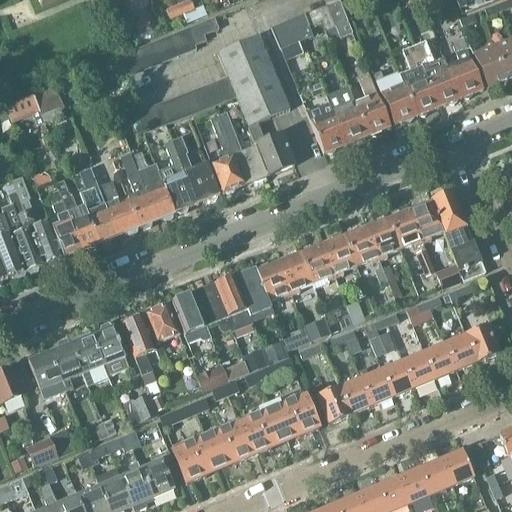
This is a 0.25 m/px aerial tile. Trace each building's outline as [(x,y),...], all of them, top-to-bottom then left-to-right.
[(38,0),(42,8),(61,0),(38,0)] [(360,0),(351,0),(345,3),(350,17),(365,11),(360,0)] [(464,0),(456,0),(460,10),(468,7),(464,0)] [(502,6),(505,13),(511,10),(511,2),(502,6)] [(179,8),(183,16),(195,11),(191,3),(179,8)] [(316,12),(321,24),(325,33),(335,29),(339,39),(339,40),(352,35),(339,4),(316,12)] [(505,13),(502,6),(484,13),(487,20),(505,13)] [(183,16),(179,8),(167,13),(171,21),(183,16)] [(287,24),(296,46),(313,39),(309,29),(321,24),(316,12),(304,17),(287,24)] [(474,17),(459,23),(462,30),(477,24),(474,17)] [(214,19),(188,30),(195,47),(206,42),(204,36),(219,30),(214,19)] [(147,21),(135,27),(139,35),(151,29),(147,21)] [(270,31),(280,53),(296,46),(287,24),(270,31)] [(335,29),(325,33),(329,43),(339,39),(335,29)] [(188,30),(179,34),(187,54),(197,50),(195,47),(188,30)] [(179,34),(170,38),(178,58),(187,54),(179,34)] [(170,38),(161,42),(169,62),(178,58),(170,38)] [(236,100),(249,130),(248,130),(255,150),(266,179),(295,167),(282,136),(266,144),(258,126),(290,112),(259,39),(219,56),(228,79),(236,100)] [(442,60),(459,102),(464,100),(470,101),(472,97),(483,93),(467,52),(470,51),(466,40),(451,45),(459,65),(447,69),(443,60),(442,60)] [(511,40),(495,48),(509,82),(511,80),(511,40)] [(161,42),(151,46),(160,66),(169,62),(161,42)] [(412,50),(437,111),(448,106),(455,107),(458,103),(459,102),(442,60),(433,64),(425,45),(412,50)] [(151,46),(142,50),(151,70),(160,66),(151,46)] [(509,82),(495,48),(473,57),(487,91),(509,82)] [(142,50),(133,53),(141,73),(151,70),(142,50)] [(437,111),(412,50),(402,54),(410,73),(399,78),(416,119),(419,118),(425,119),(428,115),(437,111)] [(133,53),(124,57),(132,77),(141,73),(133,53)] [(124,57),(115,61),(123,81),(132,77),(124,57)] [(416,119),(399,78),(398,74),(382,80),(380,74),(373,77),(393,128),(404,124),(410,125),(414,120),(416,119)] [(366,102),(353,107),(366,139),(370,138),(376,138),(380,134),(390,130),(369,78),(359,82),(366,102)] [(228,79),(219,83),(227,103),(236,100),(228,79)] [(84,80),(61,89),(67,104),(90,94),(84,80)] [(219,83),(210,87),(218,107),(227,103),(219,83)] [(210,87),(201,90),(209,110),(218,107),(210,87)] [(58,114),(65,111),(55,88),(33,97),(38,109),(40,114),(42,120),(58,114)] [(201,90),(192,94),(200,114),(209,110),(201,90)] [(31,92),(4,103),(8,114),(11,120),(38,109),(33,97),(32,95),(31,92)] [(334,93),(326,96),(323,97),(327,106),(344,148),(353,145),(360,145),(363,140),(366,139),(353,107),(342,112),(334,93)] [(192,94),(183,97),(191,117),(200,114),(192,94)] [(183,97),(174,101),(182,121),(191,117),(183,97)] [(174,101),(165,104),(173,125),(182,121),(174,101)] [(4,103),(0,104),(0,117),(8,114),(4,103)] [(165,104),(156,108),(164,128),(173,125),(165,104)] [(327,106),(306,115),(304,116),(321,158),(324,156),(331,157),(335,152),(344,148),(327,106)] [(156,108),(147,112),(155,132),(164,128),(156,108)] [(147,112),(137,115),(146,135),(155,132),(147,112)] [(217,120),(245,188),(255,184),(259,184),(263,182),(266,179),(255,150),(241,156),(224,117),(217,120)] [(221,154),(217,155),(220,164),(211,167),(223,197),(226,196),(230,196),(235,194),(238,191),(245,188),(217,120),(208,123),(221,154)] [(171,144),(197,207),(207,203),(210,205),(216,203),(218,199),(219,198),(206,166),(191,172),(184,157),(185,152),(180,140),(171,144)] [(158,173),(161,184),(163,187),(174,216),(177,215),(180,217),(187,214),(188,211),(197,207),(171,144),(163,147),(172,168),(158,173)] [(141,156),(132,159),(138,175),(147,171),(143,163),(141,156)] [(126,201),(138,230),(141,229),(145,231),(151,229),(152,225),(156,223),(138,175),(132,159),(131,157),(119,161),(133,198),(126,201)] [(57,177),(57,165),(35,164),(34,176),(57,177)] [(156,168),(147,171),(138,175),(156,223),(163,220),(166,223),(173,220),(173,217),(174,216),(163,187),(161,184),(156,168)] [(511,171),(502,175),(511,200),(511,205),(510,206),(511,212),(511,171)] [(90,204),(82,207),(98,246),(102,245),(105,247),(111,244),(111,240),(116,239),(90,174),(79,178),(90,204)] [(48,223),(37,228),(25,197),(27,196),(20,180),(11,184),(16,196),(44,267),(51,264),(54,267),(62,264),(62,260),(63,260),(48,223)] [(55,187),(57,194),(81,253),(88,250),(91,252),(97,250),(98,246),(82,207),(76,209),(71,198),(67,195),(63,184),(55,187)] [(119,204),(111,185),(101,189),(108,208),(120,237),(128,234),(131,237),(137,234),(137,231),(138,230),(126,201),(119,204)] [(50,196),(48,201),(55,220),(48,223),(63,260),(66,259),(69,261),(76,258),(76,255),(81,253),(57,194),(50,196)] [(444,235),(459,275),(460,274),(463,284),(485,276),(481,266),(481,265),(473,245),(467,248),(461,233),(467,230),(454,197),(450,196),(449,195),(431,202),(444,235)] [(8,200),(12,208),(1,213),(2,215),(6,226),(25,275),(28,274),(31,276),(38,273),(38,269),(44,267),(16,196),(8,200)] [(444,235),(431,202),(431,204),(428,204),(426,203),(421,205),(420,208),(409,212),(423,246),(432,243),(430,240),(444,235)] [(423,246),(409,212),(400,216),(398,214),(392,217),(392,219),(387,221),(400,252),(414,247),(415,249),(423,246)] [(0,215),(0,265),(7,282),(13,279),(17,282),(24,279),(25,275),(6,226),(2,215),(0,215)] [(366,229),(379,263),(387,260),(386,258),(400,252),(387,221),(385,222),(383,220),(377,223),(377,225),(366,229)] [(379,263),(366,229),(356,233),(354,232),(347,234),(347,237),(344,238),(356,269),(370,264),(371,266),(379,263)] [(356,269),(344,238),(340,239),(339,238),(333,240),(332,243),(322,247),(335,281),(344,277),(343,275),(356,269)] [(335,281),(322,247),(312,251),(310,249),(304,251),(303,254),(300,255),(312,287),(327,281),(328,283),(335,281)] [(434,273),(426,253),(426,252),(417,256),(425,277),(434,273)] [(312,287),(300,255),(297,257),(295,255),(289,257),(288,260),(278,264),(291,298),(300,295),(299,292),(312,287)] [(255,273),(268,304),(283,298),(284,301),(291,298),(278,264),(268,268),(266,266),(260,269),(260,271),(256,273),(255,273)] [(382,270),(388,285),(395,282),(389,267),(382,270)] [(436,275),(443,292),(461,285),(455,268),(436,275)] [(388,285),(382,270),(375,273),(381,288),(388,285)] [(235,281),(248,312),(252,324),(273,315),(268,304),(255,273),(253,274),(250,273),(245,275),(244,278),(235,281)] [(253,325),(252,324),(248,312),(235,281),(232,282),(230,281),(225,283),(224,286),(214,290),(231,332),(232,334),(253,325)] [(471,287),(448,296),(451,304),(474,295),(471,287)] [(220,331),(226,334),(231,332),(214,290),(205,293),(202,291),(197,294),(197,297),(193,298),(206,329),(218,325),(220,331)] [(185,338),(197,333),(200,342),(204,344),(211,341),(206,329),(193,298),(185,301),(182,300),(177,301),(177,304),(172,306),(185,338)] [(428,305),(431,312),(442,307),(439,300),(428,305)] [(346,309),(349,316),(353,327),(364,323),(357,304),(346,309)] [(431,312),(428,305),(417,309),(420,316),(431,312)] [(179,337),(168,308),(164,310),(162,308),(157,311),(155,313),(145,317),(157,346),(179,337)] [(353,327),(349,316),(338,320),(343,331),(353,327)] [(121,324),(146,387),(157,383),(146,357),(156,353),(142,319),(140,319),(137,317),(131,320),(131,323),(124,326),(123,324),(121,324)] [(385,321),(388,329),(399,325),(396,317),(385,321)] [(388,329),(385,321),(374,326),(377,334),(388,329)] [(331,336),(326,325),(305,334),(310,345),(331,336)] [(374,326),(364,330),(369,343),(376,359),(394,352),(387,335),(379,339),(377,334),(374,326)] [(465,337),(466,337),(477,365),(477,366),(499,357),(487,328),(465,337)] [(91,339),(108,380),(130,371),(113,330),(91,339)] [(70,347),(82,377),(87,388),(108,380),(91,339),(89,334),(78,339),(76,340),(76,342),(77,344),(70,347)] [(310,345),(305,334),(282,344),(282,345),(286,355),(310,345)] [(342,339),(345,346),(356,341),(353,334),(342,339)] [(444,346),(456,374),(477,365),(466,337),(444,346)] [(345,346),(342,339),(332,343),(334,350),(345,346)] [(356,341),(345,346),(350,358),(361,354),(356,341)] [(70,382),(82,377),(70,347),(69,348),(68,345),(65,343),(57,346),(56,350),(57,352),(49,356),(60,384),(65,395),(73,391),(70,382)] [(282,345),(267,351),(274,366),(289,360),(286,355),(282,345)] [(423,355),(435,382),(456,374),(444,346),(423,355)] [(322,347),(299,355),(302,362),(325,354),(322,347)] [(169,364),(163,350),(156,353),(162,367),(169,364)] [(243,365),(248,377),(268,369),(262,353),(242,362),(243,365)] [(402,364),(414,391),(435,382),(423,355),(402,364)] [(65,395),(60,384),(49,356),(28,364),(44,403),(65,395)] [(282,375),(293,371),(290,363),(279,368),(282,375)] [(381,372),(393,400),(414,391),(402,364),(381,372)] [(224,373),(229,385),(248,377),(243,365),(224,373)] [(268,373),(271,380),(282,375),(279,368),(268,373)] [(196,380),(203,396),(229,385),(224,373),(222,369),(196,380)] [(13,370),(0,375),(0,406),(24,397),(13,370)] [(360,381),(372,409),(393,400),(381,372),(368,378),(366,372),(358,375),(361,381),(360,381)] [(271,380),(268,373),(257,378),(260,385),(271,380)] [(246,382),(249,389),(249,390),(260,385),(257,378),(246,382)] [(339,390),(351,417),(372,409),(360,381),(339,390)] [(224,391),(227,399),(238,394),(235,387),(224,391)] [(351,417),(339,390),(317,399),(328,425),(329,428),(336,425),(351,419),(351,417)] [(227,399),(224,391),(213,396),(216,403),(227,399)] [(138,415),(142,425),(158,418),(150,397),(134,404),(138,415)] [(159,398),(152,401),(158,414),(165,411),(159,398)] [(239,426),(252,460),(271,452),(270,450),(299,438),(299,440),(319,432),(315,425),(305,399),(239,426)] [(194,409),(197,417),(209,412),(205,404),(194,409)] [(0,409),(0,421),(3,427),(14,422),(7,407),(0,409)] [(186,421),(197,417),(194,409),(183,414),(186,421)] [(172,418),(175,426),(186,421),(183,414),(172,418)] [(138,415),(128,419),(132,429),(142,425),(138,415)] [(175,426),(172,418),(161,423),(164,430),(175,426)] [(102,426),(108,439),(116,436),(110,422),(102,426)] [(108,439),(102,426),(94,429),(100,443),(108,439)] [(205,477),(219,471),(233,465),(234,467),(252,460),(239,426),(173,454),(187,487),(206,479),(205,477)] [(49,439),(50,442),(58,460),(73,453),(64,433),(49,439)] [(508,460),(509,460),(511,458),(511,433),(499,439),(508,460)] [(127,438),(133,451),(140,448),(135,435),(127,438)] [(133,451),(127,438),(107,446),(111,455),(123,450),(125,454),(133,451)] [(58,460),(50,442),(28,451),(35,469),(58,460)] [(473,448),(478,459),(483,470),(490,467),(480,445),(473,448)] [(85,455),(91,468),(99,465),(93,452),(85,455)] [(168,452),(149,460),(152,467),(141,472),(152,501),(174,492),(170,481),(178,477),(168,452)] [(440,463),(451,490),(455,498),(465,494),(462,485),(473,480),(462,453),(440,463)] [(91,468),(85,455),(77,459),(83,472),(91,468)] [(23,460),(11,465),(15,476),(28,471),(23,460)] [(419,472),(430,499),(451,490),(440,463),(419,472)] [(138,465),(130,468),(133,475),(120,481),(131,510),(132,510),(133,511),(141,511),(147,510),(145,504),(152,501),(141,472),(138,465)] [(51,469),(43,473),(49,486),(57,483),(51,469)] [(116,472),(95,480),(99,490),(108,511),(126,511),(131,510),(120,481),(116,472)] [(410,507),(430,499),(419,472),(398,480),(410,507)] [(35,476),(41,489),(49,486),(43,473),(35,476)] [(491,491),(498,488),(493,477),(487,480),(491,491)] [(377,489),(386,511),(398,511),(410,507),(398,480),(377,489)] [(1,490),(7,503),(15,500),(9,487),(1,490)] [(498,488),(491,491),(496,501),(502,499),(498,488)] [(356,498),(362,511),(386,511),(377,489),(356,498)] [(78,498),(83,511),(108,511),(99,490),(78,498)] [(46,511),(59,511),(58,507),(54,498),(43,503),(46,511)] [(58,507),(59,511),(83,511),(78,498),(58,507)] [(336,507),(337,511),(362,511),(356,498),(336,507)]
